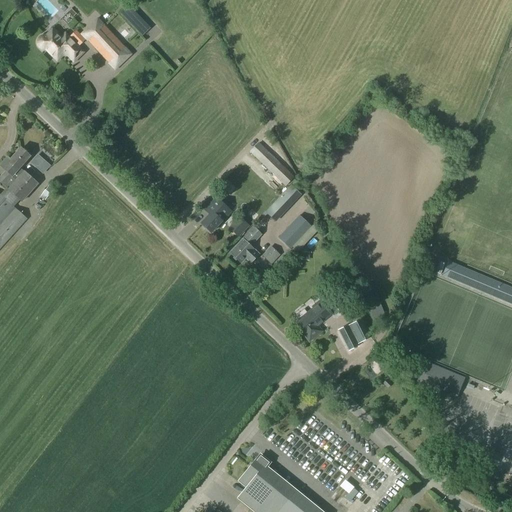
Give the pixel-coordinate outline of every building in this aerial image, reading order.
[(72,29),(76,18),(67,16),(64,27),(72,29)] [(97,20),(81,34),(114,69),(130,54),(97,20)] [(37,41),(37,42),(37,45),(39,47),(42,49),(45,49),(56,60),(63,54),(66,54),(73,61),(81,53),(68,41),(67,42),(62,37),(57,42),(49,34),(45,37),(42,37),(41,37),(39,38),(37,41)] [(258,143),(250,152),(285,186),(293,177),(267,152),(259,144),(258,143)] [(0,224),(14,208),(13,207),(19,200),(22,202),(37,184),(20,168),(30,157),(21,148),(10,160),(8,158),(1,167),(6,171),(0,176),(0,183),(4,187),(4,186),(6,188),(0,193),(0,224)] [(49,166),(44,161),(37,169),(42,174),(49,166)] [(293,185),(267,213),(270,216),(276,222),(302,193),(293,185)] [(48,186),(40,196),(46,200),(54,191),(48,186)] [(210,215),(202,224),(211,233),(221,222),(230,213),(215,199),(205,210),(210,215)] [(14,208),(0,224),(0,249),(27,219),(14,208)] [(299,216),(278,238),(290,249),(310,227),(299,216)] [(230,228),(238,236),(248,225),(240,217),(230,228)] [(317,230),(312,225),(310,227),(290,249),(295,254),(297,252),(317,230)] [(254,228),(230,253),(240,264),(245,259),(250,264),(259,255),(248,245),(251,242),(253,243),(261,235),(254,228)] [(275,266),(284,257),(276,248),(266,257),(275,266)] [(511,288),(447,262),(442,276),(511,305),(511,288)] [(303,309),(295,316),(299,320),(296,323),(301,329),(299,330),(309,342),(318,335),(322,332),(318,327),(317,326),(324,321),(323,320),(331,314),(333,316),(338,311),(337,310),(334,306),(328,310),(320,300),(312,307),(313,309),(307,314),(303,309)] [(348,325),(338,330),(347,350),(357,345),(357,344),(365,340),(356,322),(348,326),(348,325)] [(428,364),(419,385),(432,390),(430,396),(440,400),(442,394),(455,400),(464,378),(428,364)] [(511,379),(511,377),(496,372),(491,386),(508,392),(511,379)] [(242,497),(239,500),(254,511),(319,511),(296,493),(290,488),(283,482),(279,479),(271,473),(266,469),(270,465),(261,457),(255,464),(250,471),(240,484),(247,490),(247,491),(242,497)] [(344,490),(354,471),(341,464),(331,482),(344,490)] [(352,488),(345,497),(349,501),(357,492),(352,488)]
